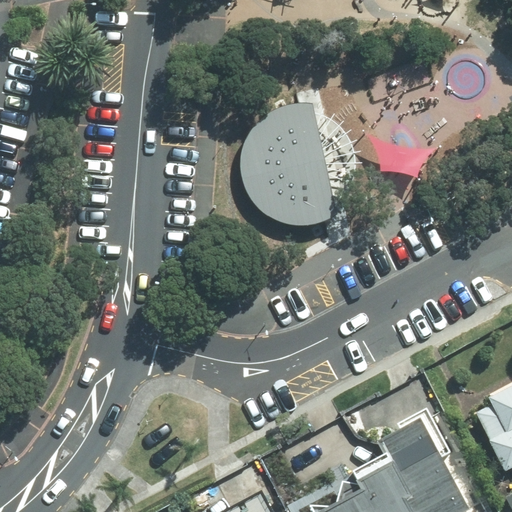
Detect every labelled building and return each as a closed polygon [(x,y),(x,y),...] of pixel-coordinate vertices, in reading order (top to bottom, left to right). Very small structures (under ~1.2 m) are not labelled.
[(489,68),(354,91),(360,125),(375,122),(378,134),(480,116),(477,99),(494,96),(489,68)] [(237,147),(234,165),(235,179),(240,192),(249,203),(261,213),(275,218),(287,225),(302,229),(321,229),(289,97),(271,106),(255,119),(246,132),(237,147)] [(511,381),(463,406),(498,474),(511,466),(511,381)] [(472,511),(421,417),(369,445),(382,467),(299,511),(472,511)] [(511,511),(511,489),(499,498),(507,511),(511,511)] [(267,511),(261,501),(241,511),(267,511)]
